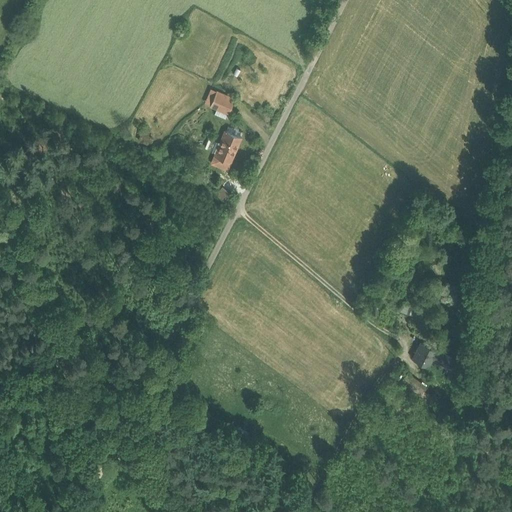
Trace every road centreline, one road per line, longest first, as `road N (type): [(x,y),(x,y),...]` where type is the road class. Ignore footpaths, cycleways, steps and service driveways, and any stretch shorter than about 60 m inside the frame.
road 1 (track): [(122,441),(353,0)]
road 2 (track): [(0,242),(122,441)]
road 3 (track): [(244,216),(375,325),(403,338)]
